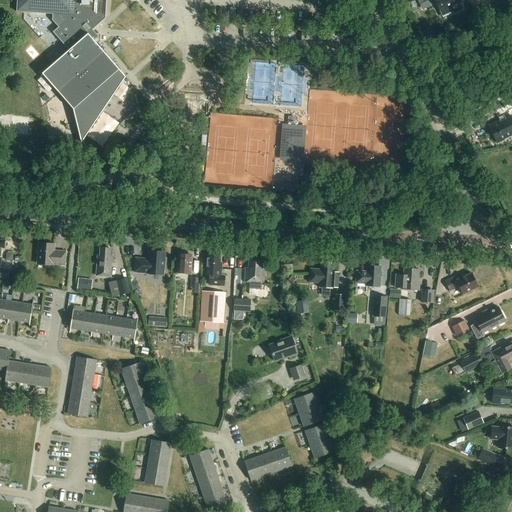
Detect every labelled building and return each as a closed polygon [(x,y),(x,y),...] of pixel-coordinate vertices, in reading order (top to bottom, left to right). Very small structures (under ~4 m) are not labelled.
[(54,32),(69,50),(92,30),(105,18),(106,0),(16,0),(16,11),(52,14),(52,21),(58,28),(54,32)] [(432,0),(417,0),(422,10),(434,4),(432,0)] [(459,3),(460,3),(458,0),(433,0),(440,13),(449,8),(452,14),(462,9),(459,3)] [(430,28),(420,33),(425,42),(435,37),(430,28)] [(95,33),(92,30),(69,50),(43,73),(74,108),(82,142),(126,79),(95,42),(99,38),(95,33)] [(146,129),(129,160),(133,169),(136,169),(149,171),(166,177),(184,184),(193,188),(200,191),(202,191),(202,187),(209,111),(210,111),(211,95),(181,93),(166,106),(161,111),(157,114),(146,129)] [(502,120),(489,126),(497,144),(504,141),(504,139),(511,135),(511,107),(499,113),(502,120)] [(284,124),(281,160),(280,159),(279,170),(300,171),(301,161),(300,161),(302,125),(284,124)] [(278,187),(299,188),(299,179),(278,177),(278,187)] [(67,252),(55,251),(55,244),(39,243),(38,264),(54,265),(66,266),(67,252)] [(97,276),(112,276),(113,257),(111,256),(111,248),(102,248),(101,256),(99,256),(97,276)] [(136,259),(135,272),(148,273),(148,274),(164,275),(164,274),(165,256),(165,252),(163,252),(154,251),(149,251),(149,259),(136,259)] [(191,274),(192,255),(179,254),(178,273),(191,274)] [(220,256),(207,255),(206,276),(209,276),(208,286),(224,287),(225,276),(221,275),(222,263),(220,263),(220,256)] [(262,291),(262,284),(264,284),(265,269),(263,269),(264,258),(250,258),(249,268),(246,268),(245,282),(250,282),(250,290),(262,291)] [(320,288),(330,289),(333,289),(333,288),(338,289),(339,273),(334,273),(335,264),(321,263),(321,270),(311,270),(310,283),(320,284),(320,288)] [(293,276),(292,265),(280,266),(281,276),(293,276)] [(367,272),(357,272),(356,283),(366,284),(366,286),(380,287),(381,267),(368,266),(367,272)] [(418,281),(419,270),(404,269),(404,276),(396,275),(396,288),(401,288),(401,289),(420,291),(420,281),(418,281)] [(8,273),(0,272),(0,280),(8,281),(8,273)] [(462,294),(479,287),(472,273),(456,281),(454,277),(445,281),(450,291),(459,286),(462,294)] [(191,288),(192,288),(191,293),(199,294),(200,289),(201,278),(192,277),(191,288)] [(108,283),(111,297),(128,293),(129,298),(132,297),(131,292),(132,292),(128,278),(108,283)] [(78,279),(77,284),(77,290),(91,291),(92,286),(92,280),(78,279)] [(400,291),(390,290),(389,298),(400,299),(400,291)] [(434,291),(421,290),(420,303),(433,304),(434,291)] [(225,294),(202,292),(200,322),(223,323),(225,294)] [(344,296),(335,295),(334,311),(343,312),(344,296)] [(372,318),(383,319),(385,319),(387,297),(374,296),(372,318)] [(410,316),(411,300),(400,299),(398,315),(410,316)] [(0,318),(9,320),(12,302),(1,300),(0,305),(0,318)] [(250,313),(251,301),(234,300),(233,319),(243,320),(243,313),(250,313)] [(297,315),(298,315),(309,313),(307,301),(296,302),(297,315)] [(20,321),(22,303),(12,302),(9,320),(20,321)] [(22,303),(20,321),(31,323),(33,305),(22,303)] [(506,321),(504,318),(498,307),(491,310),(490,309),(484,312),(485,314),(475,319),(480,328),(483,333),(506,321)] [(82,330),(84,312),(78,311),(78,308),(74,308),(71,329),(82,330)] [(82,330),(92,332),(95,314),(84,312),(82,330)] [(103,334),(106,316),(95,314),(92,332),(103,334)] [(357,315),(347,315),(347,323),(356,324),(357,315)] [(114,336),(117,318),(106,316),(103,334),(114,336)] [(150,325),(168,325),(169,316),(150,316),(150,325)] [(124,337),(127,319),(117,318),(114,336),(124,337)] [(127,319),(124,337),(135,339),(138,321),(127,319)] [(465,321),(452,327),(456,336),(469,329),(465,321)] [(288,357),(298,354),(292,337),(280,341),(280,342),(270,345),(275,361),(287,356),(288,357)] [(432,355),(435,341),(428,340),(425,353),(432,355)] [(511,341),(490,353),(502,374),(511,369),(509,366),(511,364),(511,341)] [(457,375),(464,371),(464,372),(493,358),(487,346),(476,352),(478,354),(460,363),(460,364),(453,367),(457,375)] [(7,371),(9,361),(10,351),(0,349),(0,370),(6,371),(7,371)] [(75,372),(95,375),(97,360),(77,357),(75,372)] [(20,383),(23,363),(9,361),(7,371),(6,371),(4,381),(20,383)] [(34,386),(37,366),(23,363),(20,383),(34,386)] [(126,383),(145,377),(140,363),(121,370),(126,383)] [(294,380),(306,377),(302,365),(290,369),(294,380)] [(37,366),(34,386),(48,388),(52,368),(37,366)] [(365,372),(360,370),(357,377),(363,379),(365,372)] [(92,389),(95,375),(75,372),(73,386),(92,389)] [(131,397),(150,390),(145,377),(126,383),(131,397)] [(90,403),(92,389),(73,386),(71,400),(90,403)] [(511,404),(511,390),(494,389),(492,404),(501,404),(501,403),(511,404)] [(135,410),(155,404),(150,390),(131,397),(135,410)] [(299,413),(318,407),(314,393),(295,399),(299,413)] [(88,417),(90,403),(71,400),(68,414),(88,417)] [(155,404),(135,410),(140,424),(159,417),(155,404)] [(318,407),(299,413),(304,427),(323,421),(318,407)] [(478,412),(462,419),(467,430),(483,423),(478,412)] [(310,445),(329,438),(325,424),(306,431),(310,445)] [(511,449),(511,427),(500,426),(500,428),(492,427),(491,439),(499,440),(498,448),(511,449)] [(329,438),(310,445),(315,459),(334,452),(329,438)] [(150,454),(170,458),(172,443),(152,440),(150,454)] [(455,451),(455,440),(443,445),(455,451)] [(272,452),(279,471),(292,466),(286,447),(272,452)] [(195,469),(213,463),(209,449),(190,456),(195,469)] [(506,461),(481,450),(478,457),(472,455),(471,458),(502,471),(506,461)] [(265,476),(279,471),(272,452),(259,457),(265,476)] [(167,472),(170,458),(150,454),(147,469),(167,472)] [(251,480),(265,476),(259,457),(245,462),(251,480)] [(199,483),(218,477),(213,463),(195,469),(199,483)] [(165,486),(167,472),(147,469),(145,483),(165,486)] [(204,497),(223,490),(218,477),(199,483),(204,497)] [(223,490),(204,497),(209,511),(228,504),(223,490)] [(138,511),(141,496),(127,494),(123,511),(138,511)] [(153,511),(155,499),(141,496),(138,511),(153,511)] [(155,499),(153,511),(167,511),(170,501),(155,499)]
